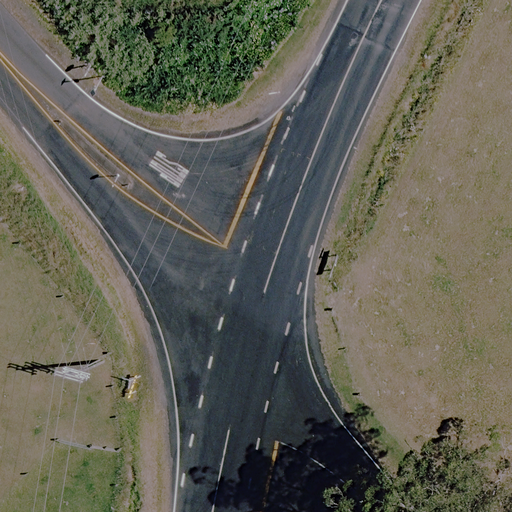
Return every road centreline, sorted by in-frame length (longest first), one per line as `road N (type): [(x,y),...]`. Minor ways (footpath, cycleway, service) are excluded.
road 1 (unclassified): [(0,22),(249,297)]
road 2 (unclassified): [(249,297),(399,0)]
road 3 (unclassified): [(428,511),(249,297)]
road 4 (unclassified): [(215,511),(249,297)]
